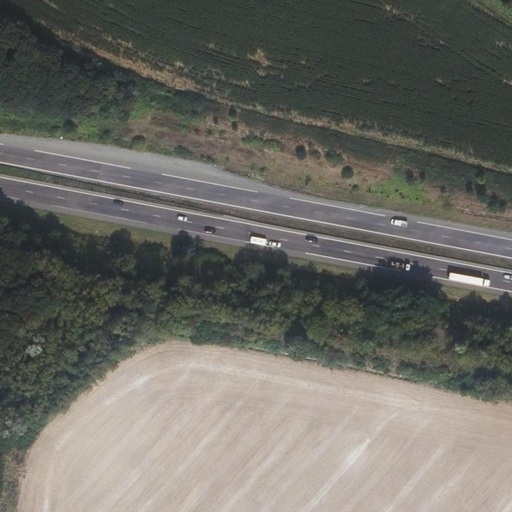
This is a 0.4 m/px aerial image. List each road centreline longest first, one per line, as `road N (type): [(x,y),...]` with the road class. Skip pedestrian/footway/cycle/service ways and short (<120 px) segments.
road 1 (trunk): [(511,250),(0,153)]
road 2 (trunk): [(0,185),(511,282)]
